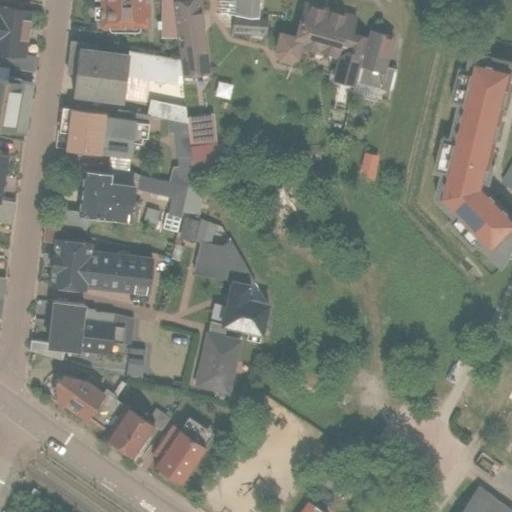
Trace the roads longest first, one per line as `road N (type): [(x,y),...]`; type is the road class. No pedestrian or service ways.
road 1 (residential): [(0,380),(26,260),(60,0)]
road 2 (residential): [(26,415),(166,511)]
